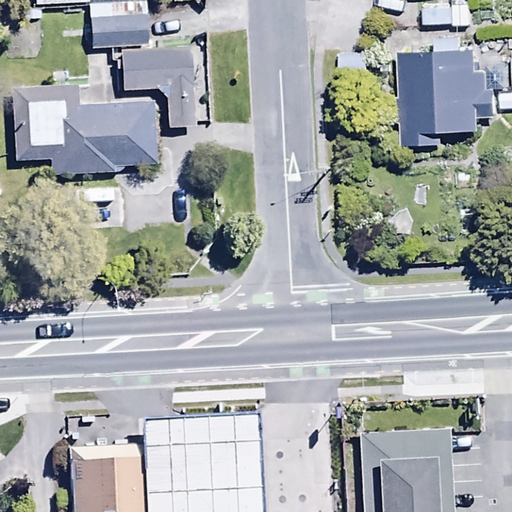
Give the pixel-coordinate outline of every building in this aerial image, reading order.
[(87,9),(122,6),(122,0),(34,0),(35,10),(87,9)] [(469,0),(451,0),(453,31),(470,31),(469,0)] [(122,6),(87,9),(88,48),(144,47),(143,6),(122,6)] [(433,54),(395,54),(396,102),(389,102),(389,127),(400,126),(400,152),(442,152),(442,136),(480,135),(480,120),(494,120),(494,92),(488,92),(487,74),(476,74),(476,53),(459,53),(458,42),(433,42),(433,54)] [(192,52),(117,54),(119,93),(154,91),(166,103),(166,129),(194,128),(192,52)] [(338,57),(338,74),(366,74),(366,57),(338,57)] [(76,88),(10,89),(11,163),(49,163),(50,180),(112,179),(112,170),(152,169),(152,106),(76,107),(76,88)] [(451,511),(449,436),(357,439),(360,511),(451,511)] [(152,511),(149,444),(70,448),(73,511),(152,511)]
